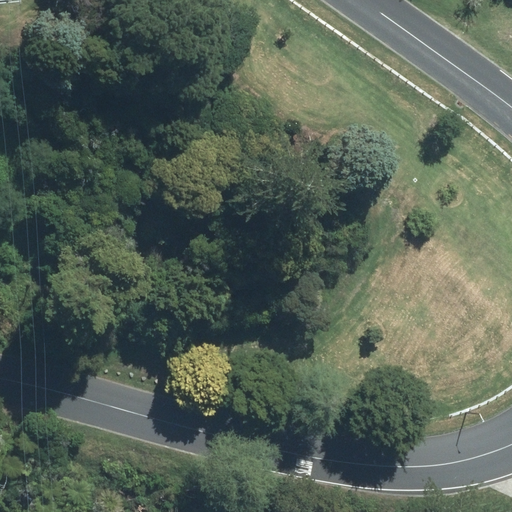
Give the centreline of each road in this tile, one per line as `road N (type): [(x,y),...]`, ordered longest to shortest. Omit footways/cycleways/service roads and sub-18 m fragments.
road 1 (track): [(172,423),(292,396),(354,345),(369,267),(358,184),(330,93),(300,32)]
road 2 (unclassified): [(0,379),(352,464),(437,466),(511,445)]
road 3 (unclassified): [(511,108),(361,0)]
